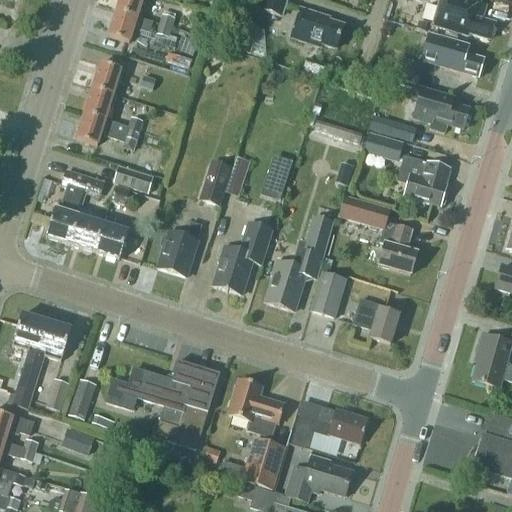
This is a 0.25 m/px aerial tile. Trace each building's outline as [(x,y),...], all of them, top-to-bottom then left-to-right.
[(119,0),(115,14),(136,20),(140,6),(144,7),(146,0),(119,0)] [(261,0),(258,11),(282,19),(287,0),(261,0)] [(471,0),(438,0),(430,28),(467,38),(468,36),(489,42),(494,25),(475,20),(481,3),(471,0)] [(320,49),(321,47),(337,51),(344,28),(317,20),(318,17),(301,12),(292,41),(320,49)] [(133,31),(148,36),(151,25),(136,20),(115,14),(108,39),(128,45),(133,31)] [(173,21),(163,18),(160,27),(171,30),(173,21)] [(171,30),(160,27),(157,36),(168,39),(171,30)] [(246,27),(238,53),(249,56),(257,31),(246,27)] [(422,62),(423,63),(446,69),(446,71),(478,81),(483,62),(466,57),(468,49),(454,44),(454,45),(429,37),(422,62)] [(399,59),(393,78),(396,79),(416,85),(419,74),(404,69),(407,61),(399,59)] [(99,66),(92,91),(112,98),(116,84),(120,85),(124,74),(99,66)] [(92,91),(84,116),(104,122),(108,108),(125,113),(128,103),(112,98),(92,91)] [(427,132),(444,137),(446,129),(462,133),(469,112),(444,105),(446,99),(421,91),(412,122),(429,127),(427,132)] [(136,143),(139,133),(130,130),(104,122),(84,116),(76,142),(96,148),(100,134),(125,142),(126,140),(136,143)] [(377,119),(373,132),(396,139),(400,126),(377,119)] [(139,133),(142,123),(133,120),(130,130),(139,133)] [(313,133),(359,147),(362,137),(316,123),(313,133)] [(367,136),(363,148),(384,153),(383,157),(396,161),(401,146),(367,136)] [(279,156),(267,195),(286,201),(297,162),(279,156)] [(407,187),(404,199),(441,209),(441,207),(445,205),(446,199),(445,195),(446,189),(445,188),(450,172),(403,158),(395,184),(407,187)] [(198,203),(219,209),(231,170),(211,163),(198,203)] [(113,186),(148,197),(153,180),(118,169),(113,186)] [(54,208),(44,240),(69,248),(78,219),(77,219),(84,196),(86,196),(87,191),(90,181),(64,173),(60,186),(68,189),(67,191),(61,210),(54,208)] [(90,181),(87,191),(101,195),(104,185),(90,181)] [(115,189),(110,204),(124,208),(129,193),(115,189)] [(410,277),(417,254),(407,251),(412,231),(386,224),(390,211),(345,197),(339,219),(382,231),(379,244),(384,245),(378,268),(410,277)] [(78,219),(69,248),(93,255),(104,223),(89,219),(90,215),(80,212),(79,216),(78,219)] [(104,223),(93,255),(118,263),(128,231),(114,226),(115,223),(105,219),(104,223)] [(275,264),(270,280),(273,281),(265,307),(293,315),(304,279),(315,283),(333,226),(313,219),(304,245),(299,243),(290,269),(275,264)] [(163,254),(157,272),(185,281),(197,244),(196,244),(201,229),(190,225),(185,241),(169,236),(164,239),(162,241),(160,246),(161,249),(163,254)] [(220,267),(213,290),(240,299),(251,266),(261,269),(271,234),(248,227),(239,255),(222,250),(217,266),(220,267)] [(509,300),(511,300),(511,273),(501,270),(495,292),(510,296),(509,300)] [(322,276),(310,314),(334,322),(346,283),(322,276)] [(368,305),(360,303),(353,326),(371,332),(369,341),(390,347),(399,319),(382,314),(384,310),(374,307),(368,305)] [(30,356),(24,375),(31,377),(47,326),(22,318),(12,350),(30,356)] [(24,375),(20,388),(35,393),(45,360),(61,365),(70,333),(47,326),(31,377),(24,375)] [(479,355),(471,383),(498,391),(501,382),(511,384),(511,369),(505,367),(511,346),(481,338),(476,354),(479,355)] [(113,384),(106,406),(132,414),(136,401),(164,410),(155,441),(197,453),(219,377),(177,365),(171,384),(134,373),(129,389),(113,384)] [(53,382),(44,410),(60,415),(68,386),(53,382)] [(67,417),(82,423),(96,389),(81,383),(67,417)] [(250,425),(247,432),(270,439),(274,426),(277,427),(283,407),(259,400),(262,390),(238,383),(228,418),(250,425)] [(11,395),(8,404),(29,411),(32,402),(35,393),(20,388),(17,397),(11,395)] [(300,419),(291,447),(308,452),(313,435),(327,439),(327,437),(341,441),(359,447),(367,423),(335,413),(335,414),(320,410),(316,423),(300,419)] [(0,415),(0,443),(4,445),(9,431),(13,432),(12,434),(19,436),(28,439),(33,425),(16,419),(16,420),(12,419),(0,415)] [(490,416),(486,430),(508,437),(511,424),(511,422),(497,418),(490,416)] [(80,438),(74,452),(87,457),(93,442),(80,438)] [(240,483),(272,493),(285,450),(253,440),(240,483)] [(476,469),(511,480),(511,449),(485,441),(476,469)] [(0,443),(0,458),(1,457),(4,458),(20,463),(20,462),(23,451),(8,446),(4,445),(0,443)] [(26,443),(23,451),(35,455),(37,446),(26,443)] [(23,451),(20,462),(31,465),(35,455),(23,451)] [(320,493),(344,500),(352,475),(328,468),(329,464),(310,458),(305,472),(293,468),(284,499),(289,501),(306,506),(309,494),(319,497),(320,493)] [(0,498),(7,501),(11,486),(21,489),(24,479),(0,472),(0,471),(0,498)] [(241,486),(237,499),(251,503),(249,511),(253,511),(295,511),(287,509),(289,501),(284,499),(241,486)] [(8,501),(5,511),(8,511),(16,511),(19,505),(8,501)]
